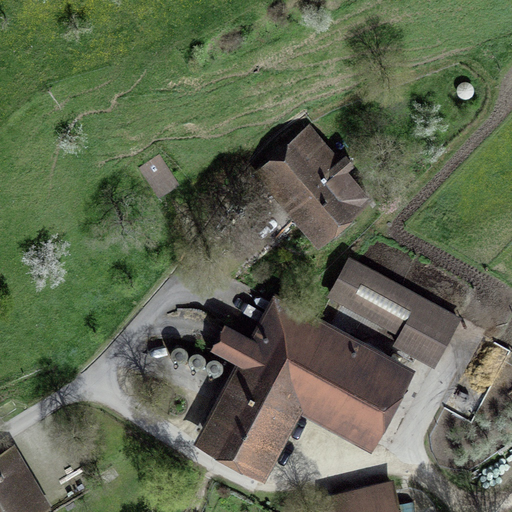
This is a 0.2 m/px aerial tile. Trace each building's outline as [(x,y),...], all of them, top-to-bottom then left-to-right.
[(366,198),(312,130),(266,166),(320,235),(366,198)] [(456,319),(349,260),(322,308),(429,367),(456,319)] [(371,437),(404,376),(280,309),(259,348),(229,332),(217,353),(248,370),(213,434),(265,462),(286,424),(299,399),(371,437)] [(0,511),(36,511),(43,509),(16,456),(0,464),(0,511)] [(392,511),(388,493),(335,504),(336,511),(392,511)]
